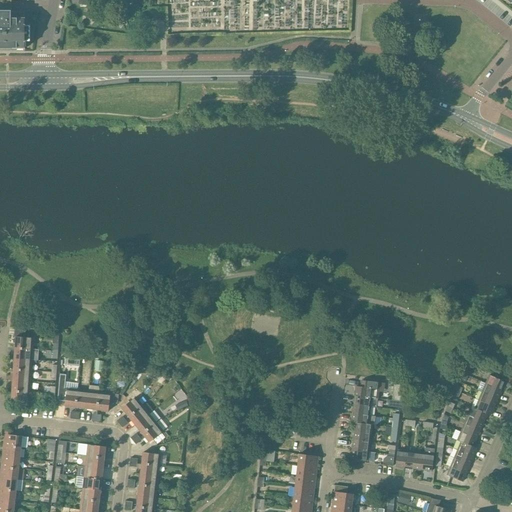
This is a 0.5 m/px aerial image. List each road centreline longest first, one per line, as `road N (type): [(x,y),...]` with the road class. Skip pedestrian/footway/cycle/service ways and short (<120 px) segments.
road 1 (tertiary): [(466,119),(384,90),(312,78),(164,76)]
road 2 (residential): [(116,511),(121,439),(0,418)]
road 3 (residential): [(469,500),(326,473)]
road 4 (tertiary): [(44,87),(164,76)]
road 5 (tertiary): [(164,76),(44,75)]
